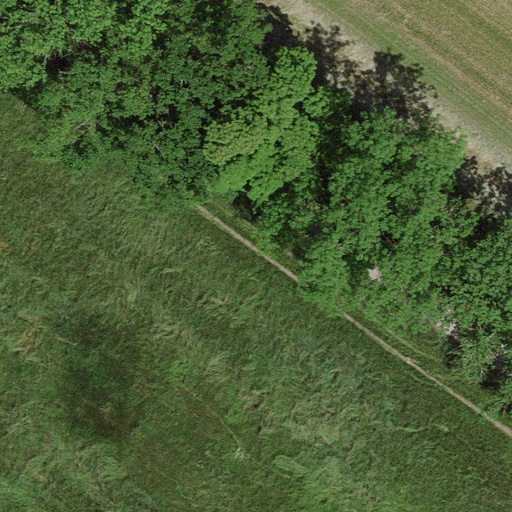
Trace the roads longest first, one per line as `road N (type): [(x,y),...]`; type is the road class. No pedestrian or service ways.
road 1 (track): [(511,359),(31,0)]
road 2 (track): [(221,0),(511,223)]
